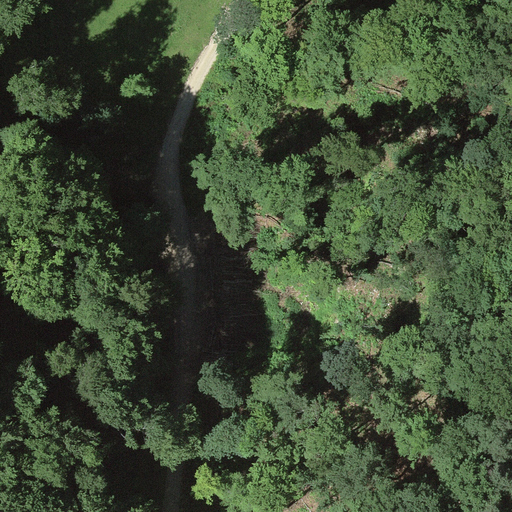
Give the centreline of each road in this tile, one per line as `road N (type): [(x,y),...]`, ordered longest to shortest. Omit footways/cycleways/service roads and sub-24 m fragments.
road 1 (track): [(170,511),(179,344),(163,191),(168,147),(185,93),(238,0)]
road 2 (track): [(0,111),(54,155),(130,191),(163,191)]
